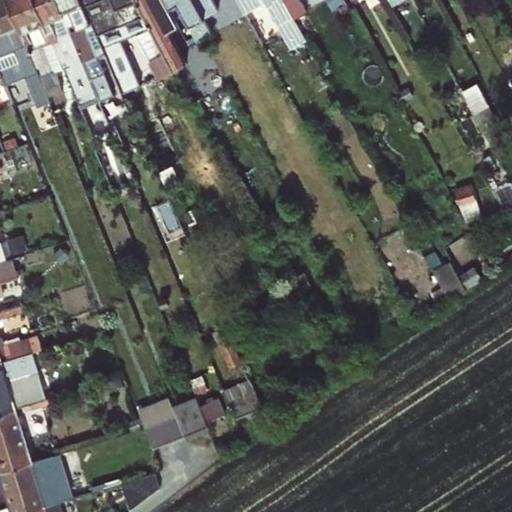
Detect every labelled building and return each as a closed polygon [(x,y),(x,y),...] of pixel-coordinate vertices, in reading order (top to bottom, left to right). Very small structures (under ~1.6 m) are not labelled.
[(10,0),(0,0),(0,56),(16,50),(35,95),(46,90),(10,0)] [(37,0),(10,0),(46,90),(62,84),(56,71),(65,68),(37,0)] [(60,0),(37,0),(65,68),(83,60),(60,0)] [(87,5),(84,0),(60,0),(83,60),(105,52),(87,5)] [(137,0),(84,0),(87,5),(96,0),(110,0),(114,7),(123,3),(139,32),(151,25),(137,0)] [(165,0),(137,0),(151,25),(165,52),(175,70),(188,63),(170,30),(178,26),(165,0)] [(195,0),(177,0),(191,27),(197,24),(205,39),(213,35),(195,0)] [(262,47),(237,0),(195,0),(220,0),(223,4),(229,1),(251,41),(239,48),(243,57),(262,47)] [(265,0),(278,21),(293,13),(286,0),(265,0)] [(286,0),(293,13),(296,18),(307,13),(299,0),(286,0)] [(175,70),(165,52),(152,59),(162,78),(175,70)] [(130,74),(117,79),(130,110),(142,104),(130,74)] [(81,86),(74,89),(81,106),(87,104),(81,86)] [(182,183),(171,159),(155,166),(166,191),(182,183)] [(0,261),(0,293),(1,293),(0,289),(0,280),(15,276),(10,258),(0,261)] [(437,265),(448,296),(466,289),(455,259),(437,265)] [(26,304),(0,311),(0,319),(28,311),(26,304)] [(30,338),(5,345),(8,359),(33,351),(30,338)] [(213,428),(196,386),(172,396),(189,437),(213,428)] [(50,397),(30,404),(32,411),(52,405),(50,397)] [(0,471),(0,473),(33,462),(15,408),(0,412),(0,471)]
